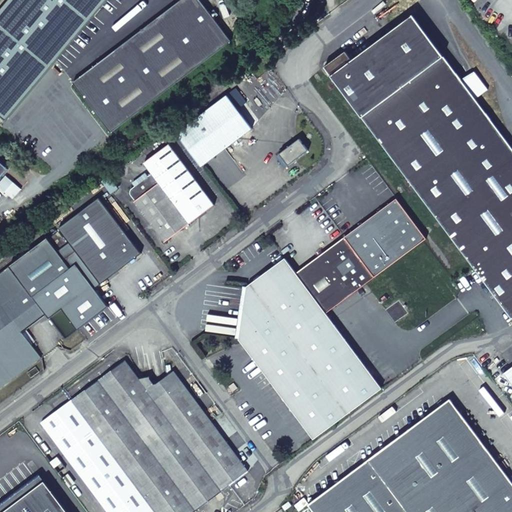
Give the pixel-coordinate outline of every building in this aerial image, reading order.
[(9,0),(0,11),(0,114),(7,120),(106,0),(9,0)] [(202,0),(185,0),(73,81),(110,133),(234,44),(202,0)] [(346,51),(325,66),(511,316),(511,147),(475,98),(488,89),(476,75),(465,84),(413,15),(353,59),(346,51)] [(230,96),(179,133),(203,166),(254,129),(230,96)] [(216,205),(171,144),(146,162),(154,173),(133,188),(132,190),(132,192),(133,195),(137,200),(136,201),(167,241),(216,205)] [(0,179),(9,168),(0,159),(0,179)] [(104,180),(113,192),(120,187),(111,174),(104,180)] [(142,252),(100,196),(59,226),(101,283),(142,252)] [(297,272),(327,312),(376,276),(427,238),(398,198),(325,252),(320,256),(297,272)] [(74,259),(59,238),(10,273),(25,294),(74,259)] [(383,386),(327,312),(297,272),(286,258),(248,286),(240,338),(315,436),(383,386)] [(0,385),(41,355),(0,298),(0,385)] [(193,511),(249,471),(173,369),(152,383),(150,376),(140,378),(126,360),(42,421),(109,511),(193,511)] [(309,504),(314,511),(511,511),(511,480),(451,398),(309,504)] [(55,451),(50,455),(59,467),(64,463),(55,451)] [(70,511),(45,479),(0,511),(70,511)]
